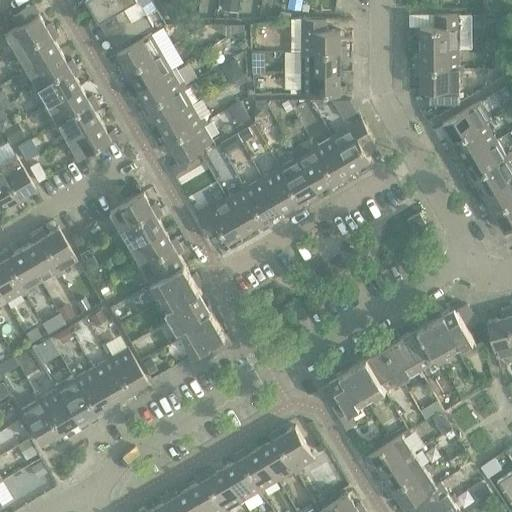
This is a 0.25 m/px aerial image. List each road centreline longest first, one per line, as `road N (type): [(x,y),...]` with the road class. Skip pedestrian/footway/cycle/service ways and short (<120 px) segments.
road 1 (tertiary): [(91,492),(129,451),(471,258)]
road 2 (residential): [(232,267),(415,156)]
road 3 (residential): [(0,239),(148,152)]
road 4 (tertiary): [(381,0),(381,96),(415,156)]
